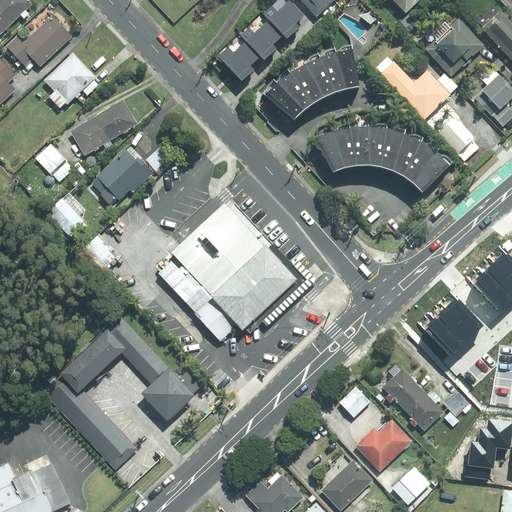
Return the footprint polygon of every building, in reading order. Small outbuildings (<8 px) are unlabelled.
[(0,0),(0,41),(1,40),(0,38),(0,33),(21,14),(24,18),(29,13),(26,10),(32,4),(28,0),(0,0)] [(263,14),(268,20),(283,35),(287,39),(300,27),(296,23),(303,15),(289,0),(278,11),(272,5),(263,14)] [(302,0),(317,15),(332,0),(302,0)] [(393,0),(406,13),(418,0),(393,0)] [(511,23),(500,11),(499,13),(493,7),(477,21),(483,27),(482,28),(511,59),(511,23)] [(71,36),(52,16),(23,44),(17,37),(7,46),(25,66),(33,59),(40,66),(71,36)] [(249,27),(240,35),(246,40),(260,56),(264,60),(276,48),(273,44),(283,35),(268,20),(255,33),(249,27)] [(445,22),(432,34),(437,39),(426,49),(451,75),(483,45),(459,20),(450,28),(445,22)] [(246,40),(233,52),(228,46),(218,56),(242,81),(254,69),(251,65),(260,56),(246,40)] [(359,86),(353,49),(336,52),(347,89),(359,86)] [(335,92),(347,89),(336,52),(320,57),(335,92)] [(67,104),(96,77),(73,53),(45,80),(55,91),(49,97),(60,108),(65,103),(67,104)] [(324,97),(335,92),(320,57),(305,64),(324,97)] [(393,62),(388,57),(376,68),(424,119),(450,95),(427,71),(414,83),(394,61),(393,62)] [(15,75),(0,59),(0,103),(15,90),(8,82),(15,75)] [(313,103),(324,97),(305,64),(291,72),(313,103)] [(511,88),(494,70),(483,80),(488,85),(475,98),(492,116),(493,115),(505,103),(511,97),(511,88)] [(304,110),(313,103),(291,72),(278,83),(304,110)] [(444,73),(437,80),(451,93),(458,86),(444,73)] [(294,120),(304,110),(278,83),(265,95),(294,120)] [(123,100),(98,115),(113,139),(124,132),(125,133),(129,131),(128,130),(138,124),(123,100)] [(493,115),(503,126),(511,117),(511,110),(505,103),(493,115)] [(110,141),(113,139),(98,115),(70,132),(85,155),(94,150),(95,151),(99,149),(98,147),(103,144),(107,150),(113,146),(110,141)] [(455,117),(438,133),(458,153),(472,140),(475,138),(455,117)] [(333,131),(345,167),(357,165),(350,127),(333,131)] [(369,127),(350,127),(357,165),(370,165),(369,127)] [(369,127),(370,165),(381,167),(387,129),(369,127)] [(381,167),(393,171),(404,134),(387,129),(381,167)] [(315,138),(333,172),(345,167),(333,131),(315,138)] [(393,171),(404,176),(421,142),(404,134),(393,171)] [(145,160),(159,175),(181,155),(168,140),(145,160)] [(472,140),(458,153),(464,161),(479,148),(472,140)] [(404,176),(413,183),(437,153),(421,142),(404,176)] [(51,144),(36,158),(58,183),(74,169),(51,144)] [(155,173),(131,146),(127,150),(126,149),(97,176),(98,177),(92,183),(103,193),(101,195),(110,205),(118,198),(120,200),(131,190),(134,193),(155,173)] [(422,192),(450,165),(437,153),(413,183),(422,192)] [(56,206),(77,229),(85,221),(83,219),(85,210),(69,194),(56,206)] [(300,279),(244,329),(246,332),(249,334),(264,321),(268,326),(295,300),(318,280),(299,261),(294,265),(231,198),(228,201),(226,203),(300,279)] [(268,246),(226,203),(172,253),(176,257),(158,274),(221,341),(239,324),(244,329),(300,279),(268,246)] [(99,233),(85,247),(106,268),(120,254),(99,233)] [(496,261),(511,277),(511,258),(506,252),(496,261)] [(487,270),(511,297),(511,277),(496,261),(487,270)] [(503,308),(511,299),(511,297),(487,270),(477,280),(503,308)] [(472,336),(482,327),(455,298),(445,308),(472,336)] [(461,347),(472,336),(445,308),(434,319),(461,347)] [(43,391),(115,468),(137,449),(81,390),(122,351),(152,384),(143,393),(167,420),(193,395),(121,317),(43,391)] [(451,356),(461,347),(434,319),(424,328),(451,356)] [(394,399),(403,409),(423,390),(402,368),(401,370),(396,364),(388,371),(394,377),(383,387),(389,394),(386,397),(391,403),(394,399)] [(356,387),(340,402),(354,417),(370,402),(356,387)] [(444,412),(423,390),(403,409),(413,419),(410,422),(415,427),(417,424),(424,431),(444,412)] [(469,404),(458,392),(445,404),(456,416),(469,404)] [(510,449),(511,434),(511,421),(488,419),(487,429),(480,428),(478,442),(471,441),(466,477),(489,480),(491,469),(494,469),(496,448),(510,449)] [(374,428),(356,446),(380,471),(411,441),(392,421),(389,423),(387,421),(377,431),(374,428)] [(372,480),(353,461),(322,490),(341,510),(372,480)] [(51,511),(69,504),(51,462),(15,477),(8,463),(0,466),(0,511),(51,511)] [(414,468),(393,488),(408,504),(429,484),(414,468)] [(272,485),(268,489),(261,482),(246,496),(262,511),(281,511),(285,509),(287,511),(288,511),(303,497),(282,476),(281,476),(277,473),(268,481),(272,485)] [(511,511),(511,490),(503,489),(500,511),(511,511)] [(324,511),(316,503),(306,511),(324,511)]
